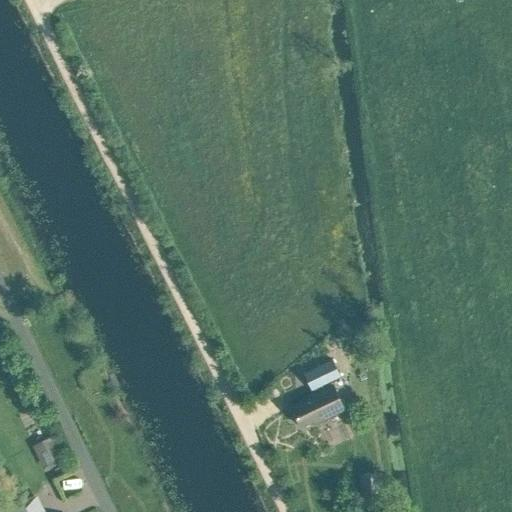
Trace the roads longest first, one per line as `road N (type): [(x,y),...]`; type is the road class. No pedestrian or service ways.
road 1 (track): [(284,511),(33,0)]
road 2 (unclassified): [(110,511),(0,289)]
